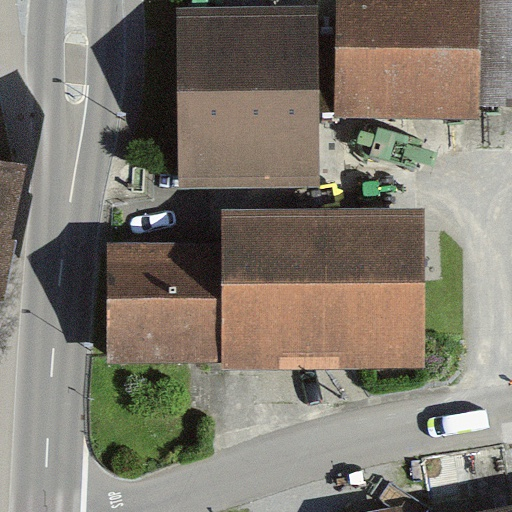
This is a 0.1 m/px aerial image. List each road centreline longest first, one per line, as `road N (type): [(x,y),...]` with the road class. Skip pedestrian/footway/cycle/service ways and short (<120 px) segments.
road 1 (tertiary): [(81,0),(46,511)]
road 2 (unclassified): [(145,511),(294,457),(511,412)]
